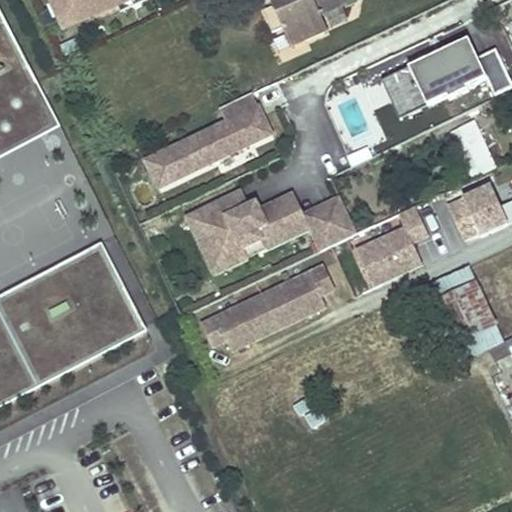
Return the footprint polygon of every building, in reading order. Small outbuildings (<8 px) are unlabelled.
[(50,0),(53,6),(60,3),(69,24),(91,15),(93,20),(123,6),(122,4),(130,0),(50,0)] [(283,0),(291,14),(307,6),(311,14),(318,10),(322,18),(347,6),(347,7),(356,3),(357,0),(283,0)] [(64,32),(93,20),(91,15),(69,24),(60,3),(53,6),(64,32)] [(0,413),(151,336),(105,246),(0,299),(0,164),(64,132),(0,8),(0,413)] [(387,83),(404,119),(449,98),(450,100),(469,91),(468,88),(490,78),(498,94),(511,87),(511,79),(507,69),(498,50),(481,59),(472,38),(386,80),(387,83)] [(260,107),(253,94),(220,109),(226,123),(145,161),(159,188),(263,138),(252,111),(260,107)] [(272,134),(260,107),(252,111),(263,138),(272,134)] [(460,129),(465,139),(482,174),(498,167),(476,122),(460,129)] [(446,136),(435,141),(439,151),(450,146),(465,139),(460,129),(459,127),(444,134),(446,136)] [(447,204),(463,247),(509,230),(493,187),(447,204)] [(321,250),(358,233),(340,197),(303,216),(292,194),(255,212),(246,217),(243,210),(235,194),(203,210),(214,232),(220,228),(236,260),(271,244),(273,249),(310,231),(321,250)] [(252,206),(243,210),(246,217),(255,212),(252,206)] [(370,294),(425,269),(414,246),(430,238),(416,208),(346,241),(370,294)] [(214,232),(203,210),(186,218),(214,277),(273,249),(271,244),(236,260),(220,228),(214,232)] [(323,267),(309,273),(320,297),(334,290),(323,267)] [(467,267),(413,293),(421,309),(433,303),(475,284),(467,267)] [(309,273),(214,318),(225,342),(230,352),(326,307),(320,297),(309,273)] [(475,284),(433,303),(453,346),(495,326),(475,284)] [(214,318),(200,325),(212,348),(225,342),(214,318)] [(503,342),(495,326),(453,346),(454,348),(448,350),(455,365),(489,349),(503,342)] [(511,337),(503,342),(489,349),(496,362),(511,355),(511,354),(511,337)] [(511,358),(511,355),(496,362),(501,373),(511,368),(511,358)] [(297,405),(307,431),(328,424),(317,397),(297,405)]
